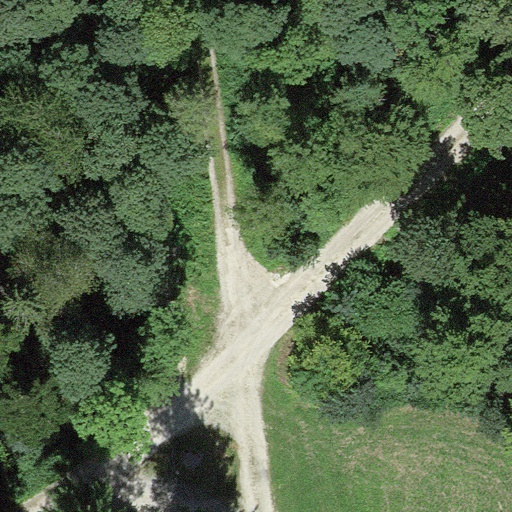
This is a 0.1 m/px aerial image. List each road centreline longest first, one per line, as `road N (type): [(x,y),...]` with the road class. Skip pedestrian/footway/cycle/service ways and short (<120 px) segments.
road 1 (track): [(228,399),(511,108)]
road 2 (track): [(228,399),(183,0)]
road 3 (track): [(58,511),(228,399)]
